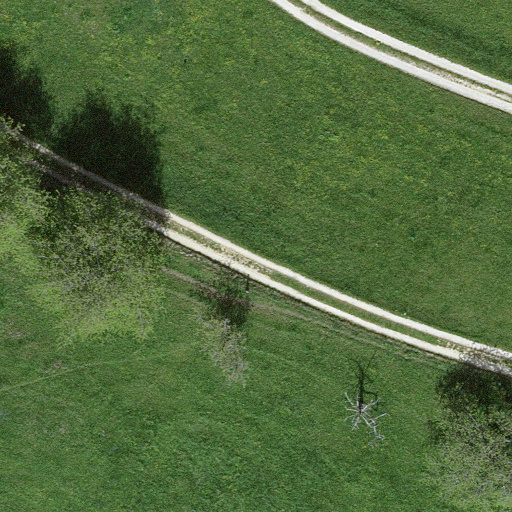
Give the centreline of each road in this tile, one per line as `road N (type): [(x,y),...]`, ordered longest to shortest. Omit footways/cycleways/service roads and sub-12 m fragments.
road 1 (track): [(511,369),(282,286),(0,134)]
road 2 (track): [(511,102),(293,0)]
